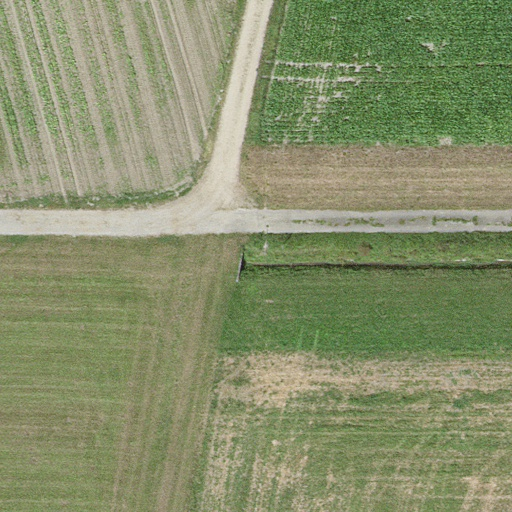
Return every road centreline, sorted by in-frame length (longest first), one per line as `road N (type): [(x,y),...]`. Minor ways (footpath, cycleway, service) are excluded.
road 1 (track): [(0,219),(511,225)]
road 2 (track): [(206,223),(264,0)]
